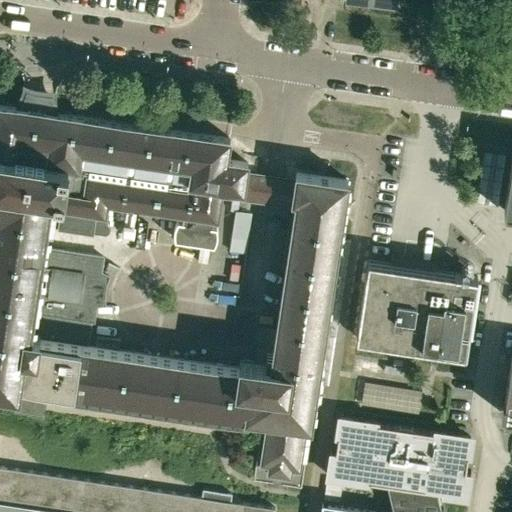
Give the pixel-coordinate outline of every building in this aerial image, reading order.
[(0,511),(274,511),(275,506),(246,502),(231,500),(232,492),(203,488),(201,495),(0,465),(0,390),(17,392),(15,406),(43,411),(47,389),(112,398),(111,403),(205,417),(206,412),(247,418),(248,416),(267,418),(261,463),(269,465),(268,473),(290,476),(291,468),(300,469),(306,424),(311,425),(348,179),(301,172),(296,171),(295,179),(283,177),(279,201),(296,203),(271,365),(240,360),(239,366),(70,341),(73,316),(93,319),(95,304),(104,302),(104,298),(104,294),(104,290),(105,286),(106,282),(107,278),(108,274),(100,271),(102,255),(43,246),(47,220),(59,222),(59,223),(92,228),(92,227),(104,228),(105,228),(106,228),(107,227),(108,226),(108,225),(108,224),(108,223),(108,222),(107,222),(106,221),(105,221),(103,220),(104,213),(105,213),(107,201),(183,213),(182,219),(177,219),(176,221),(175,223),(174,225),(174,228),(173,230),(174,233),(174,235),(174,238),(213,244),(215,242),(216,239),(217,237),(217,234),(217,232),(217,229),(217,227),(216,224),(212,224),(213,217),(217,218),(222,187),(239,190),(239,195),(255,197),(259,173),(258,173),(246,171),(248,161),(227,158),(230,137),(33,108),(7,104),(0,102),(0,511)] [(511,154),(504,210),(511,210),(511,353),(511,354),(502,413),(511,414),(511,154)] [(466,353),(478,276),(455,272),(368,259),(367,271),(366,271),(358,325),(357,336),(466,353)] [(332,474),(388,483),(388,486),(394,511),(393,511),(441,511),(435,493),(436,490),(462,494),(470,436),(341,416),(332,474)] [(341,501),(342,498),(344,481),(330,479),(328,496),(328,499),(341,501)] [(381,511),(322,503),(320,511),(381,511)]
